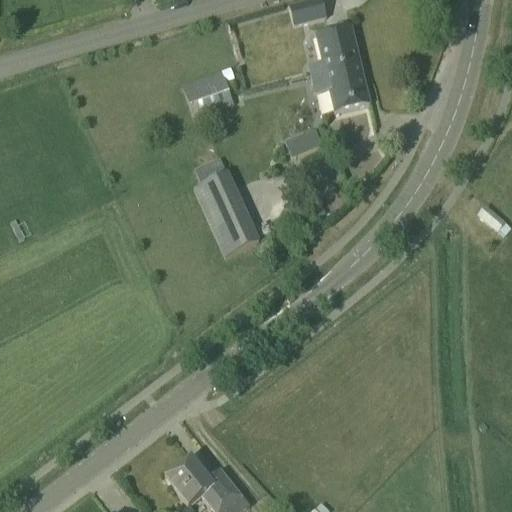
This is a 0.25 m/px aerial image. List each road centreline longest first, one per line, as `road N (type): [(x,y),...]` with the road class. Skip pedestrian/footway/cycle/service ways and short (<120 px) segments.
road 1 (tertiary): [(35,511),(376,242),(450,131),(481,0)]
road 2 (unclassified): [(234,0),(0,65)]
